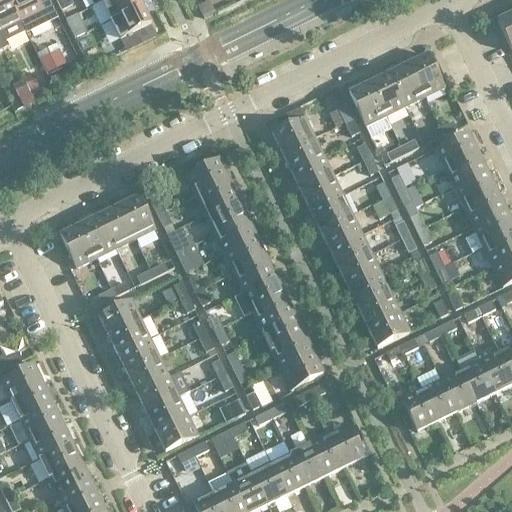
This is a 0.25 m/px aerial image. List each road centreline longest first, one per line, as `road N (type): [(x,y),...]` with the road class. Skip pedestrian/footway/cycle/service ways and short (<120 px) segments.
road 1 (residential): [(8,221),(449,7)]
road 2 (residential): [(144,511),(8,221)]
road 3 (residential): [(511,138),(449,7)]
